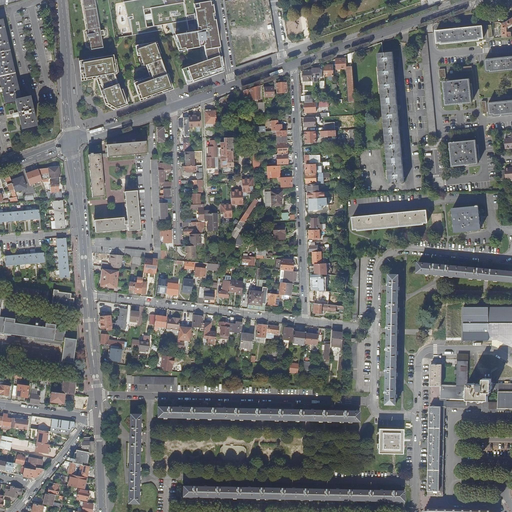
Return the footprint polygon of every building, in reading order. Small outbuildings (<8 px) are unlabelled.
[(100,31),(98,19),(94,0),(83,0),(92,50),(97,49),(103,48),(101,36),(104,35),(104,31),(100,31)] [(165,0),(135,0),(116,3),(115,12),(117,25),(124,37),(162,30),(161,25),(194,19),(196,30),(173,34),(180,51),(201,46),(205,59),(180,68),(186,84),(222,72),(213,16),(210,0),(181,0),(182,2),(179,2),(167,4),(165,0)] [(501,23),(502,37),(511,37),(511,31),(507,32),(507,28),(511,24),(511,18),(505,22),(501,23)] [(0,81),(2,88),(0,88),(0,91),(2,91),(5,102),(15,100),(16,102),(18,112),(15,113),(16,117),(19,116),(22,128),(35,125),(29,97),(20,99),(2,20),(0,20),(0,81)] [(483,38),(482,26),(436,30),(437,42),(441,42),(447,41),(447,43),(474,40),(474,39),(479,38),(483,38)] [(429,139),(436,139),(426,35),(420,35),(429,139)] [(133,81),(140,101),(170,91),(173,89),(174,87),(168,72),(167,72),(160,51),(161,50),(157,39),(136,43),(138,53),(140,52),(144,62),(146,61),(148,66),(151,75),(133,81)] [(114,111),(129,105),(123,88),(121,89),(115,72),(119,72),(116,52),(79,58),(81,79),(96,77),(106,106),(114,111)] [(404,182),(393,52),(378,53),(388,170),(387,170),(388,179),(389,179),(390,183),(393,183),(393,184),(395,184),(395,183),(404,182)] [(490,72),(495,71),(511,69),(511,56),(495,58),(485,59),(486,71),(490,71),(490,72)] [(345,58),(335,59),(336,69),(347,69),(349,102),(355,102),(352,67),(346,67),(345,58)] [(332,65),(324,66),(324,76),(333,76),(333,71),(334,71),(334,69),(333,69),(332,65)] [(320,68),(312,68),(312,70),(312,78),(312,80),(312,82),(317,82),(317,78),(322,78),(321,70),(320,70),(320,68)] [(312,70),(303,70),(304,81),(312,80),(312,78),(312,70)] [(444,81),(446,105),(472,102),(470,79),(449,81),(449,79),(446,79),(446,81),(444,81)] [(276,83),(276,80),(272,81),(273,87),(265,87),(263,88),(264,98),(267,97),(270,97),(274,97),(273,87),(276,87),(276,83)] [(280,83),(276,83),(276,87),(276,93),(286,93),(286,83),(282,83),(280,83)] [(259,86),(250,89),(250,100),(259,100),(259,86)] [(494,115),(497,115),(511,113),(511,100),(496,102),(489,103),(490,114),(494,114),(494,115)] [(313,102),(305,103),(305,112),(316,112),(316,107),(315,102),(313,102)] [(216,126),(215,112),(210,112),(210,110),(205,110),(206,127),(216,126)] [(201,127),(201,117),(197,117),(193,117),(193,116),(188,116),(188,118),(189,127),(201,127)] [(319,117),(305,118),(305,127),(316,126),(315,122),(319,122),(319,117)] [(276,131),(285,131),(287,131),(287,126),(280,127),(280,125),(276,125),(276,121),(271,121),(271,131),(276,131)] [(324,123),(325,131),(335,130),(335,122),(324,123)] [(351,147),(358,147),(357,129),(350,129),(351,147)] [(325,131),(305,132),(306,142),(316,142),(316,138),(322,137),(322,136),(336,135),(336,130),(335,130),(325,131)] [(217,148),(217,157),(220,157),(220,168),(222,168),(222,174),(232,173),(232,167),(233,167),(232,151),(233,151),(232,138),(224,139),(224,143),(220,143),(220,148),(217,148)] [(450,143),(453,166),(478,163),(476,140),(450,143)] [(218,169),(218,164),(217,157),(217,148),(217,141),(210,141),(210,147),(208,147),(208,151),(210,151),(210,154),(211,157),(206,158),(207,169),(218,169)] [(107,148),(108,157),(147,154),(146,142),(136,142),(132,142),(132,143),(117,144),(113,144),(113,145),(107,145),(107,148)] [(277,155),(287,154),(286,142),(277,143),(277,155)] [(194,166),(193,152),(190,152),(185,152),(186,167),(194,166)] [(102,164),(101,157),(101,154),(93,155),(93,153),(91,154),(91,155),(89,155),(92,197),(104,196),(104,186),(105,186),(104,183),(103,183),(102,167),(103,167),(102,164)] [(287,164),(287,154),(277,155),(276,155),(277,164),(287,164)] [(304,156),(305,163),(319,162),(321,162),(320,161),(320,155),(304,156)] [(158,171),(158,164),(158,160),(151,160),(154,259),(158,259),(161,259),(161,250),(160,230),(160,220),(159,199),(159,187),(158,171)] [(306,164),(306,174),(316,173),(316,169),(316,168),(316,164),(306,164)] [(279,168),(279,166),(267,166),(267,171),(268,171),(268,176),(279,176),(279,168)] [(59,167),(38,169),(42,180),(50,179),(57,178),(60,178),(59,167)] [(505,170),(500,171),(500,180),(511,179),(511,167),(505,168),(505,170)] [(42,180),(38,169),(26,174),(29,185),(42,181),(42,180)] [(171,173),(170,170),(158,171),(159,187),(171,186),(171,183),(163,183),(163,179),(165,179),(165,175),(163,175),(163,173),(171,173)] [(316,173),(306,174),(306,183),(317,183),(316,175),(318,175),(319,176),(322,176),(322,174),(324,174),(324,175),(326,175),(326,173),(316,173)] [(5,179),(9,191),(14,190),(11,181),(10,177),(5,179)] [(11,181),(14,190),(15,192),(26,188),(22,177),(11,181)] [(280,188),(291,187),(291,177),(280,178),(280,188)] [(58,192),(57,178),(50,179),(50,192),(46,193),(48,199),(62,197),(61,191),(58,192)] [(254,186),(253,179),(241,180),(242,191),(242,192),(250,191),(250,186),(254,186)] [(203,180),(196,180),(181,181),(181,184),(191,183),(191,184),(197,184),(197,183),(198,183),(198,193),(203,192),(203,180)] [(319,184),(307,184),(308,193),(319,192),(319,184)] [(96,232),(127,230),(126,225),(127,224),(128,230),(128,231),(140,230),(138,204),(139,204),(138,200),(137,191),(125,192),(127,217),(108,219),(108,218),(104,219),(95,220),(96,232)] [(235,192),(230,192),(231,204),(243,204),(242,192),(242,191),(237,192),(235,192)] [(268,206),(281,206),(281,198),(282,198),(282,195),(282,191),(268,192),(268,191),(267,191),(265,191),(264,191),(264,192),(264,194),(265,195),(265,203),(265,204),(265,206),(265,207),(266,207),(268,207),(268,206)] [(201,204),(200,196),(200,195),(200,194),(192,194),(192,200),(193,200),(193,204),(201,204)] [(307,194),(308,205),(316,205),(316,198),(316,194),(307,194)] [(170,204),(170,199),(159,199),(160,220),(168,220),(167,204),(170,204)] [(239,222),(244,222),(256,204),(257,205),(259,202),(260,202),(261,199),(254,199),(239,222)] [(65,228),(62,200),(53,201),(55,229),(65,228)] [(204,211),(204,204),(189,205),(190,210),(198,209),(199,221),(204,221),(204,212),(204,211)] [(219,205),(219,206),(220,212),(223,212),(223,217),(232,217),(231,208),(231,204),(219,205)] [(481,229),(479,205),(477,205),(477,206),(452,208),(455,232),(481,229)] [(39,210),(0,213),(0,222),(8,222),(8,223),(14,223),(14,221),(22,220),(22,222),(29,221),(29,220),(36,219),(36,221),(39,220),(39,210)] [(423,223),(427,222),(426,210),(353,217),(354,229),(358,229),(358,230),(423,224),(423,223)] [(204,212),(204,221),(209,221),(209,231),(217,231),(217,214),(210,214),(210,212),(204,212)] [(311,219),(311,230),(321,229),(321,224),(318,225),(317,218),(311,219)] [(204,229),(204,222),(196,222),(191,223),(191,225),(196,225),(196,229),(198,229),(198,233),(202,233),(202,229),(204,229)] [(239,222),(230,235),(236,238),(239,233),(237,233),(242,226),(243,227),(244,225),(242,224),(244,222),(239,222)] [(274,240),(285,240),(285,235),(284,235),(283,226),(273,227),(274,240)] [(311,230),(309,230),(309,238),(314,238),(315,238),(315,239),(320,239),(320,231),(326,231),(326,229),(324,229),(321,229),(311,230)] [(199,246),(201,246),(200,234),(188,235),(189,246),(195,246),(199,246)] [(69,277),(66,238),(56,239),(60,278),(69,277)] [(256,256),(259,256),(266,256),(265,248),(261,248),(259,248),(259,247),(259,243),(260,243),(260,240),(256,241),(256,256)] [(316,242),(311,242),(312,246),(309,246),(310,252),(313,252),(318,251),(318,245),(316,245),(316,242)] [(189,246),(186,246),(186,259),(195,258),(195,246),(189,246)] [(124,256),(145,257),(145,251),(125,249),(124,256)] [(318,251),(313,252),(313,264),(315,264),(321,263),(321,251),(320,251),(318,251)] [(5,257),(6,266),(45,263),(44,253),(5,257)] [(123,256),(111,255),(110,261),(112,262),(111,268),(121,269),(123,256)] [(350,320),(357,320),(358,255),(352,255),(350,320)] [(254,257),(247,256),(242,256),(242,262),(248,262),(248,265),(254,265),(254,257)] [(140,265),(141,258),(133,257),(132,264),(140,265)] [(156,273),(158,259),(154,259),(145,258),(145,264),(144,272),(156,273)] [(285,271),(292,271),(293,260),(282,259),(281,259),(281,260),(279,260),(276,260),(275,270),(285,271)] [(511,271),(418,262),(417,272),(511,281),(511,271)] [(321,263),(315,264),(315,273),(327,274),(326,263),(321,263)] [(204,278),(205,269),(196,268),(194,276),(204,278)] [(101,286),(116,288),(117,282),(116,281),(117,272),(103,270),(101,286)] [(295,281),(296,272),(292,271),(285,271),(283,283),(289,283),(290,281),(295,281)] [(387,350),(387,361),(397,361),(397,358),(398,275),(389,274),(389,282),(388,282),(387,285),(389,285),(388,303),(387,306),(388,307),(388,324),(388,325),(386,328),(388,328),(387,346),(386,349),(387,350)] [(313,290),(321,291),(321,283),(320,275),(311,275),(311,279),(312,279),(313,290)] [(129,282),(129,290),(134,291),(134,293),(145,294),(146,287),(142,286),(143,279),(138,278),(137,283),(129,282)] [(183,293),(193,293),(193,278),(183,278),(183,293)] [(219,297),(228,298),(229,291),(231,281),(231,279),(225,278),(224,284),(227,284),(226,286),(226,292),(224,292),(224,289),(223,289),(222,292),(219,291),(219,297)] [(158,293),(166,294),(167,284),(168,280),(167,280),(159,279),(157,293),(158,293)] [(268,281),(259,280),(257,279),(256,286),(267,288),(268,281)] [(238,294),(241,294),(243,282),(231,281),(229,291),(238,292),(238,294)] [(289,296),(290,296),(292,284),(289,283),(283,283),(281,282),(279,295),(289,296)] [(167,284),(166,294),(177,295),(178,285),(167,284)] [(45,292),(10,287),(9,295),(44,300),(45,292)] [(204,288),(203,299),(214,300),(215,292),(209,292),(210,289),(204,288)] [(70,298),(71,294),(58,292),(58,291),(53,290),(51,306),(56,306),(56,304),(69,306),(70,302),(73,302),(74,299),(70,298)] [(261,306),(261,311),(264,312),(266,302),(266,297),(267,293),(249,291),(248,304),(261,306)] [(325,301),(326,292),(315,291),(314,300),(325,301)] [(267,293),(266,297),(269,297),(268,303),(268,304),(278,306),(278,305),(279,298),(287,299),(289,300),(289,296),(279,295),(273,294),(267,293)] [(0,333),(35,338),(34,341),(42,342),(43,339),(54,341),(53,343),(62,344),(62,342),(64,342),(61,362),(64,362),(73,363),(77,340),(64,338),(65,330),(55,329),(56,325),(55,324),(53,324),(54,321),(50,320),(48,320),(48,321),(40,320),(39,326),(14,323),(15,319),(0,316),(0,311),(1,307),(0,307),(0,305),(1,299),(0,298),(0,333)] [(336,311),(336,305),(314,303),(313,313),(321,314),(322,310),(336,311)] [(511,305),(464,305),(464,340),(490,340),(489,323),(511,322),(511,305)] [(112,328),(125,330),(128,310),(122,309),(120,317),(118,317),(118,320),(116,322),(116,324),(111,324),(110,316),(100,317),(101,329),(112,328)] [(443,310),(442,340),(462,340),(462,334),(449,334),(449,324),(462,324),(462,310),(443,310)] [(139,313),(131,312),(129,326),(137,326),(139,313)] [(204,331),(205,324),(202,323),(203,317),(193,316),(192,327),(200,328),(200,331),(204,331)] [(179,327),(180,319),(175,318),(175,319),(173,319),(168,318),(166,329),(179,330),(179,327)] [(233,324),(234,318),(231,318),(230,324),(229,332),(241,333),(242,323),(237,322),(236,325),(233,324)] [(215,344),(216,332),(209,331),(210,322),(205,321),(205,324),(204,331),(203,338),(208,339),(208,344),(215,344)] [(511,322),(489,323),(490,340),(511,339),(511,322)] [(228,340),(229,332),(230,324),(219,323),(219,327),(221,327),(220,339),(228,340)] [(462,334),(462,324),(449,324),(449,334),(462,334)] [(266,338),(267,326),(257,325),(256,330),(257,330),(257,337),(266,338)] [(279,327),(267,326),(266,338),(273,339),(273,334),(278,334),(279,327)] [(191,328),(179,327),(179,330),(178,340),(190,341),(191,328)] [(292,341),(293,331),(293,329),(284,328),(283,333),(284,333),(283,339),(282,344),(287,344),(288,344),(292,345),(292,343),(292,341)] [(305,343),(306,333),(293,331),(292,341),(292,343),(304,344),(305,343)] [(342,336),(342,333),(332,332),(332,341),(331,347),(341,348),(342,339),(342,336)] [(252,349),(254,335),(241,333),(240,347),(252,349)] [(317,345),(318,335),(306,333),(305,343),(317,345)] [(101,335),(100,345),(123,347),(124,342),(109,340),(109,336),(101,335)] [(355,391),(356,339),(351,339),(351,343),(348,343),(347,391),(355,391)] [(148,351),(149,343),(140,342),(139,349),(148,351)] [(108,361),(120,363),(121,350),(110,349),(108,361)] [(174,358),(163,356),(161,370),(171,372),(172,365),(172,363),(174,363),(174,358)] [(467,384),(468,360),(458,360),(457,365),(457,371),(455,371),(455,374),(457,374),(457,385),(467,385),(467,384)] [(310,362),(303,361),(302,369),(302,370),(309,370),(310,362)] [(397,361),(387,361),(387,368),(386,368),(385,371),(387,372),(386,389),(385,392),(386,393),(386,404),(395,404),(397,361)] [(298,364),(290,364),(289,366),(289,372),(297,373),(298,364)] [(438,365),(431,365),(430,386),(438,386),(438,369),(438,365)] [(441,386),(441,365),(438,365),(438,369),(438,386),(430,386),(430,391),(440,392),(441,386)] [(177,384),(177,378),(131,377),(131,375),(127,375),(127,383),(177,384)] [(478,384),(467,384),(467,385),(467,400),(488,400),(488,392),(491,392),(492,384),(491,384),(491,379),(483,379),(483,384),(478,384)] [(74,395),(76,381),(63,380),(62,393),(71,395),(74,395)] [(3,382),(3,385),(0,385),(0,394),(8,396),(9,389),(10,386),(10,385),(9,385),(8,386),(7,386),(7,383),(3,382)] [(511,384),(492,384),(491,392),(498,392),(498,403),(496,403),(496,404),(488,404),(488,407),(489,408),(492,408),(498,408),(511,408),(511,384)] [(17,389),(13,389),(12,395),(27,398),(29,386),(18,385),(17,389)] [(467,385),(457,385),(457,386),(441,386),(440,392),(440,399),(446,399),(467,400),(467,385)] [(63,404),(64,394),(52,392),(51,402),(63,404)] [(40,396),(31,394),(30,403),(39,404),(40,396)] [(444,407),(466,407),(467,402),(446,402),(446,399),(440,399),(440,402),(430,401),(430,406),(441,406),(439,491),(429,491),(428,491),(428,496),(439,496),(442,496),(442,491),(444,407)] [(481,411),(488,411),(488,408),(488,404),(496,404),(496,403),(467,402),(466,407),(481,408),(481,411)] [(439,491),(441,406),(430,406),(428,491),(429,491),(439,491)] [(359,422),(359,412),(158,407),(158,417),(359,422)] [(3,414),(3,417),(2,425),(11,426),(10,427),(15,427),(16,419),(11,418),(11,419),(7,418),(8,414),(3,414)] [(138,503),(140,415),(130,415),(128,503),(138,503)] [(75,424),(74,422),(31,416),(31,421),(30,429),(67,435),(71,428),(75,428),(75,424)] [(27,429),(28,420),(16,419),(15,427),(27,429)] [(37,442),(46,444),(48,432),(39,430),(37,442)] [(402,454),(403,430),(378,430),(378,454),(394,454),(402,454)] [(0,448),(9,450),(13,438),(12,437),(9,437),(3,436),(0,445),(0,448)] [(90,452),(94,453),(93,441),(91,442),(91,437),(83,437),(83,438),(82,438),(82,449),(79,449),(79,450),(90,452)] [(28,441),(13,438),(12,444),(27,447),(28,441)] [(48,454),(49,444),(46,444),(37,442),(36,451),(48,454)] [(90,452),(79,450),(76,450),(75,452),(73,459),(70,458),(69,461),(73,461),(73,463),(87,466),(89,455),(88,452),(90,452)] [(15,462),(24,464),(25,458),(21,457),(21,456),(18,455),(17,457),(16,457),(15,462)] [(385,455),(384,464),(392,464),(393,455),(385,455)] [(31,466),(41,468),(42,460),(29,457),(28,461),(31,462),(30,466),(31,466)] [(5,470),(11,471),(12,465),(14,465),(14,463),(7,461),(6,462),(5,470)] [(87,476),(89,466),(87,466),(73,463),(70,462),(68,474),(71,474),(74,475),(75,468),(80,468),(79,474),(87,476)] [(38,476),(44,469),(41,468),(31,466),(30,469),(22,467),(21,472),(23,472),(22,476),(32,478),(38,476)] [(84,489),(87,478),(73,475),(74,475),(71,474),(68,485),(68,486),(84,489)] [(58,489),(59,484),(54,483),(52,488),(50,487),(48,492),(58,494),(59,489),(58,489)] [(13,488),(14,486),(11,486),(10,490),(6,489),(4,495),(11,497),(12,493),(14,493),(21,495),(22,489),(13,488)] [(403,502),(403,492),(371,491),(327,490),(292,489),(253,488),(215,487),(181,486),(180,498),(215,498),(253,499),(292,500),(327,500),(370,501),(403,502)] [(77,499),(87,502),(89,491),(79,489),(77,499)] [(55,495),(46,493),(44,504),(57,507),(60,508),(61,504),(53,502),(55,495)] [(91,511),(93,504),(80,501),(80,504),(82,504),(82,505),(84,506),(82,511),(91,511)]
